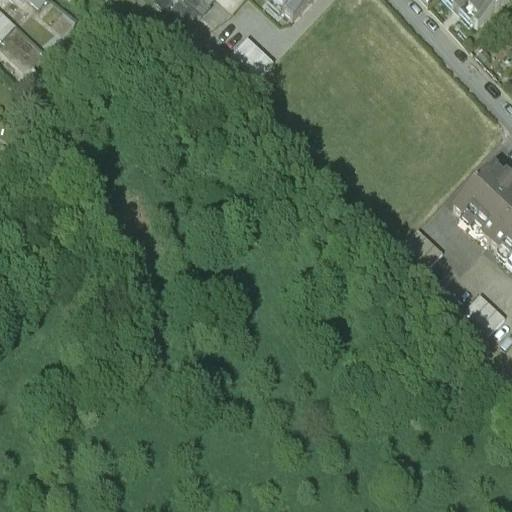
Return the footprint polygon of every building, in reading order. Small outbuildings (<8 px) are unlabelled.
[(46,1),(44,0),(26,0),(23,5),(36,14),(46,1)] [(162,0),(159,0),(153,9),(163,17),(171,7),(162,0)] [(184,0),(181,4),(203,22),(209,14),(207,13),(191,0),(184,0)] [(211,0),(191,0),(207,13),(215,3),(211,0)] [(314,0),(263,0),(291,25),(314,0)] [(510,0),(445,0),(476,33),(510,0)] [(203,22),(181,4),(170,18),(200,42),(214,31),(203,22)] [(108,9),(99,22),(112,31),(121,18),(108,9)] [(15,32),(0,17),(0,45),(1,46),(15,32)] [(254,51),(245,43),(229,61),(238,68),(254,51)] [(263,59),(254,51),(238,68),(247,76),(263,59)] [(272,68),(263,59),(247,76),(256,85),(272,68)] [(31,77),(19,94),(34,104),(46,88),(31,77)] [(488,249),(511,222),(511,189),(492,171),(452,215),(459,221),(463,221),(481,237),(482,243),(488,249)] [(511,222),(488,249),(496,255),(500,255),(511,265),(511,222)] [(442,259),(416,236),(401,252),(427,276),(442,259)] [(503,324),(478,301),(463,317),(488,341),(503,324)]
